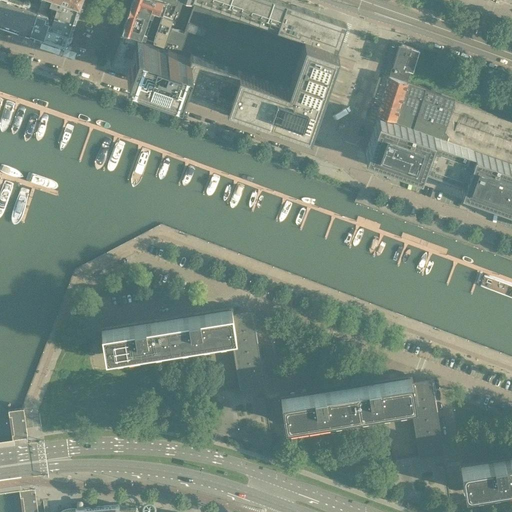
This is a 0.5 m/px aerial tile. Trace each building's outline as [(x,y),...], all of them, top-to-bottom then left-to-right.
[(26,6),(27,5),(24,0),(23,0),(0,0),(0,23),(28,33),(34,14),(36,10),(26,6)] [(75,20),(79,7),(59,0),(39,0),(38,5),(37,5),(37,7),(75,20)] [(346,23),(279,0),(193,0),(195,0),(184,31),(171,27),(164,46),(121,31),(110,62),(142,73),(237,106),(309,131),(317,108),(322,92),(331,66),(346,23)] [(164,1),(161,0),(131,0),(131,3),(172,17),(176,5),(164,1)] [(180,26),(189,0),(177,0),(176,5),(172,17),(170,22),(180,26)] [(131,3),(122,30),(163,44),(170,22),(172,17),(131,3)] [(70,33),(75,20),(37,7),(36,10),(34,14),(49,19),(47,25),(70,33)] [(49,19),(34,14),(28,33),(42,38),(47,25),(49,19)] [(67,42),(70,33),(47,25),(42,38),(62,45),(62,44),(63,46),(68,44),(67,42)] [(404,68),(411,47),(402,44),(398,46),(392,64),(404,68)] [(417,49),(411,47),(404,68),(410,70),(417,49)] [(410,70),(404,68),(392,64),(389,75),(406,81),(410,70)] [(419,124),(420,120),(414,118),(412,125),(442,136),(444,132),(454,100),(454,98),(406,81),(389,75),(377,113),(395,119),(404,94),(421,99),(416,115),(435,122),(435,125),(426,122),(425,126),(419,124)] [(511,119),(454,100),(444,132),(447,133),(447,134),(446,138),(511,161),(511,119)] [(511,161),(446,138),(447,134),(447,133),(444,132),(442,136),(442,137),(378,115),(364,153),(511,204),(511,161)] [(235,333),(233,321),(232,314),(233,314),(233,313),(232,306),(100,327),(104,357),(231,336),(232,336),(231,333),(235,333)] [(255,330),(252,312),(252,310),(233,313),(233,314),(232,314),(235,333),(255,330)] [(257,343),(255,330),(235,333),(231,333),(232,336),(231,336),(233,347),(257,343)] [(259,355),(257,343),(233,347),(234,359),(259,355)] [(261,367),(259,355),(234,359),(236,371),(261,367)] [(263,383),(261,367),(236,371),(238,386),(238,387),(263,383)] [(415,401),(413,389),(412,382),(413,382),(413,381),(411,374),(279,396),(284,425),(410,405),(411,404),(411,402),(415,401)] [(435,398),(432,380),(431,378),(413,381),(413,382),(412,382),(413,389),(415,401),(422,400),(435,398)] [(436,410),(435,398),(422,400),(415,401),(411,402),(411,404),(410,405),(412,414),(436,410)] [(438,422),(436,410),(412,414),(414,426),(438,422)] [(440,434),(438,422),(414,426),(416,438),(440,434)] [(443,451),(440,434),(416,438),(418,454),(418,455),(443,451)] [(511,455),(459,464),(463,493),(511,484),(511,455)]
